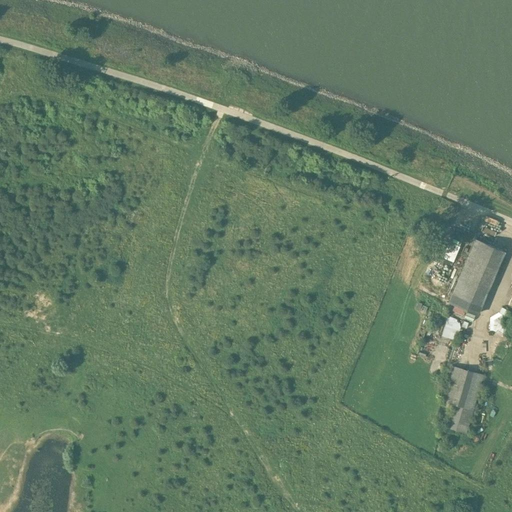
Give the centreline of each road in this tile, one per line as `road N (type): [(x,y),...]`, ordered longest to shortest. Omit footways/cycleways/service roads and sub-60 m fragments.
road 1 (track): [(15,93),(49,95),(229,167),(397,220),(426,222),(444,194)]
road 2 (track): [(0,322),(76,336),(236,414)]
